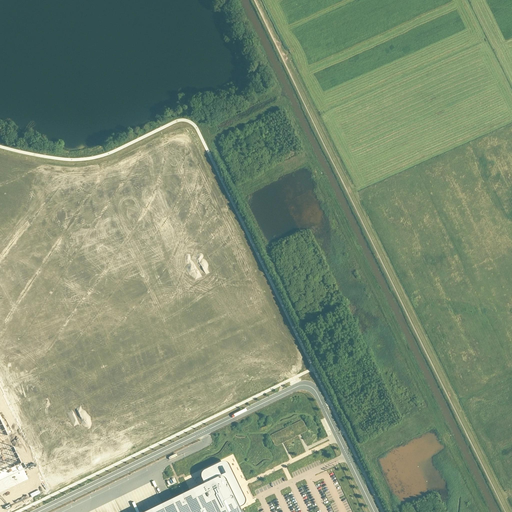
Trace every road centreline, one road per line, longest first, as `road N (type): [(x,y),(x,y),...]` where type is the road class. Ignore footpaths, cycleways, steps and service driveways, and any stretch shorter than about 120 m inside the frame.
road 1 (track): [(256,0),(508,511)]
road 2 (unclassified): [(38,511),(299,385),(316,392),(373,511)]
